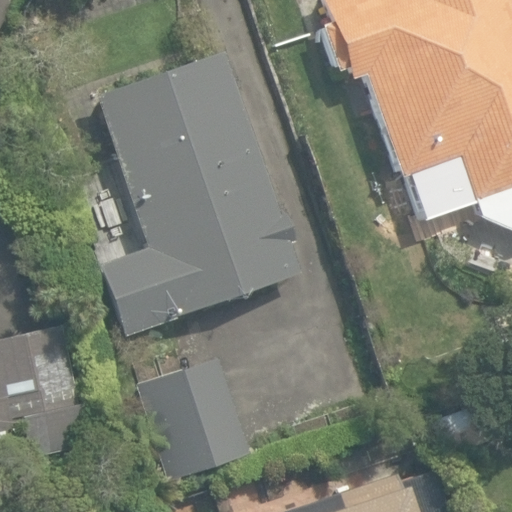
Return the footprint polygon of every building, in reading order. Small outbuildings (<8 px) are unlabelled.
[(511,17),(506,0),(312,0),(320,25),(312,27),(327,73),(336,70),(339,80),(353,75),(386,180),(410,173),(423,214),(463,202),(467,215),(511,238),(511,17)] [(88,264),(113,338),(292,278),(281,245),(285,244),(275,215),(270,217),(216,52),(85,96),(86,99),(135,248),(88,264)] [(0,453),(8,452),(2,424),(72,409),(55,329),(0,340),(0,453)] [(129,387),(161,482),(244,455),(212,359),(200,363),(129,387)] [(416,421),(428,460),(479,444),(467,405),(416,421)] [(357,441),(366,470),(414,454),(405,425),(357,441)] [(280,511),(436,511),(424,474),(391,485),(388,477),(280,511)]
